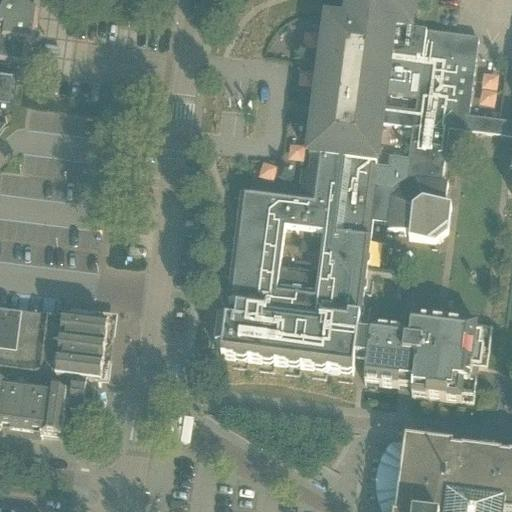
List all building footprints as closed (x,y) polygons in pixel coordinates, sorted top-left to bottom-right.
[(511,128),(466,122),(477,44),(408,35),(412,0),(352,0),(351,13),(349,27),(347,27),(347,25),(346,25),(346,27),(330,25),(330,26),(328,25),(327,24),(327,25),(322,25),(323,24),(322,23),(319,25),(317,28),(314,31),(312,34),(310,37),(308,40),(306,44),(305,48),(304,51),(304,55),(303,59),(304,63),(304,66),(305,70),(306,74),(307,77),(308,81),(310,84),(312,87),(314,89),(315,88),(314,88),(322,89),(313,158),(327,160),(324,184),(302,181),(301,192),(280,190),(281,189),(251,185),(250,197),(251,197),(250,201),(242,200),(240,214),(241,214),(243,217),(242,227),(238,226),(237,240),(240,243),(239,253),(235,253),(233,266),(234,267),(234,266),(236,270),(235,279),(232,279),(230,292),(230,293),(231,293),(233,296),(232,303),(228,303),(228,306),(237,307),(235,325),(226,324),(221,361),(234,363),(238,359),(247,360),(247,364),(261,366),(264,363),(274,364),(273,368),(287,369),(290,366),(300,367),(299,371),(313,373),(317,369),(326,371),(326,374),(339,376),(343,373),(352,374),(352,378),(353,378),(355,364),(367,365),(364,387),(412,393),(411,401),(473,409),(476,388),(476,387),(470,386),(472,370),(487,372),(487,371),(492,332),(412,322),(410,340),(404,340),(405,334),(372,329),(371,336),(359,334),(360,322),(357,321),(358,312),(362,309),(364,296),(360,295),(361,286),(365,283),(367,270),(363,269),(365,260),(369,257),(370,243),(369,243),(372,224),(388,226),(388,227),(389,227),(388,232),(387,232),(387,233),(411,237),(410,241),(409,241),(409,243),(435,246),(448,236),(451,210),(449,210),(449,211),(445,210),(448,186),(446,186),(446,187),(441,187),(448,132),(511,139),(511,128)] [(0,62),(16,65),(22,65),(28,18),(27,17),(0,1),(0,62)] [(0,135),(4,129),(5,129),(5,128),(0,127),(0,111),(10,113),(14,84),(0,82),(0,73),(0,70),(1,69),(0,68),(0,135)] [(0,436),(3,436),(2,441),(40,445),(40,441),(61,444),(66,409),(70,410),(69,416),(83,418),(84,406),(93,407),(94,393),(86,392),(87,387),(98,389),(100,389),(108,329),(106,329),(22,317),(22,318),(0,315),(0,436)] [(511,511),(511,463),(510,464),(508,481),(500,480),(502,463),(462,457),(462,459),(453,458),(453,454),(406,448),(405,456),(401,456),(401,455),(400,455),(399,457),(400,457),(395,463),(393,465),(394,465),(391,472),(390,472),(390,474),(388,481),(387,489),(388,496),(387,496),(387,498),(388,498),(389,505),(388,505),(389,508),(390,507),(391,511),(511,511)]
